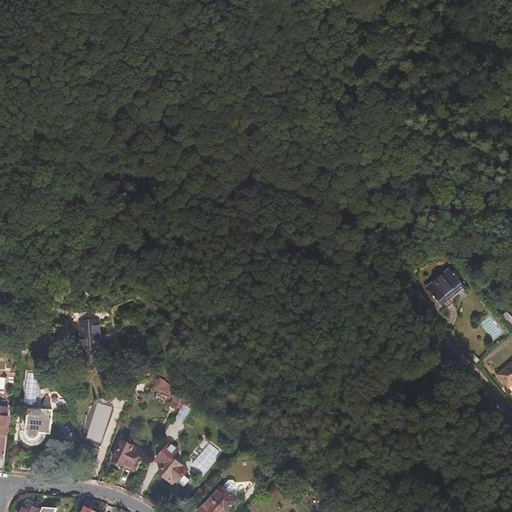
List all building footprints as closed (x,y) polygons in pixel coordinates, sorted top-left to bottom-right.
[(463,292),(446,272),(424,291),(432,301),(431,302),(434,305),(435,304),(442,312),(450,305),(450,304),(463,292)] [(504,328),(509,323),(505,318),(500,323),(504,328)] [(100,346),(99,325),(79,325),(79,342),(72,343),(72,358),(80,358),(80,368),(100,367),(100,358),(103,358),(103,346),(100,346)] [(511,363),(496,377),(507,390),(511,386),(511,363)] [(139,378),(137,379),(144,387),(152,380),(145,372),(139,378)] [(117,401),(127,404),(131,391),(126,390),(117,401)] [(176,410),(182,397),(176,392),(169,406),(176,410)] [(184,424),(190,409),(182,405),(175,420),(184,424)] [(6,437),(9,407),(0,406),(0,460),(5,461),(5,437),(6,437)] [(50,436),(52,412),(29,410),(27,433),(21,433),(21,439),(22,444),(27,448),(32,450),(38,449),(42,447),(45,442),(46,435),(50,436)] [(115,463),(128,469),(129,465),(136,468),(143,453),(124,443),(115,463)] [(178,452),(170,445),(156,462),(164,469),(159,475),(173,486),(176,482),(185,489),(190,482),(185,477),(188,472),(172,460),(178,452)] [(229,482),(223,489),(222,487),(217,493),(216,493),(200,511),(199,511),(221,511),(224,509),(227,511),(228,511),(238,502),(230,494),(235,488),(236,485),(232,482),(229,482)]
